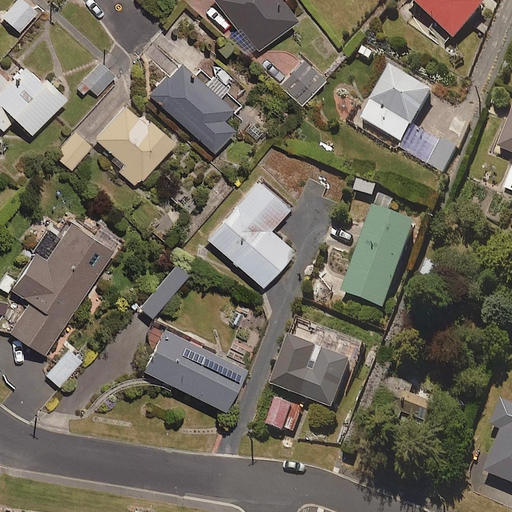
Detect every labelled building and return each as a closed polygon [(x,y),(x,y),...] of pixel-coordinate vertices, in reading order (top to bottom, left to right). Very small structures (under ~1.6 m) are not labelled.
[(21,0),(9,0),(0,11),(0,17),(14,29),(32,9),(21,0)] [(279,0),(213,0),(254,49),(293,17),(279,0)] [(478,0),(409,0),(452,38),(483,4),(478,0)] [(321,77),(299,58),(277,85),(299,103),(321,77)] [(143,92),(209,150),(230,127),(219,117),(228,106),(176,60),(164,73),(161,71),(143,92)] [(86,86),(95,94),(112,74),(96,61),(74,87),(81,92),(86,86)] [(0,83),(0,127),(10,117),(26,132),(61,95),(39,75),(35,79),(19,64),(0,83)] [(368,102),(359,118),(400,141),(410,124),(429,91),(387,67),(367,101),(368,102)] [(118,102),(89,136),(122,163),(116,170),(131,183),(137,176),(139,178),(171,139),(144,117),(141,121),(118,102)] [(511,103),(495,147),(511,153),(511,186),(511,189),(511,103)] [(438,141),(410,124),(400,141),(397,146),(442,172),(456,148),(439,139),(438,141)] [(50,154),(67,168),(88,144),(71,130),(50,154)] [(251,177),(200,236),(258,285),(290,248),(265,226),(284,204),(251,177)] [(412,225),(370,209),(338,293),(380,308),(412,225)] [(23,300),(4,330),(39,353),(108,248),(65,221),(42,257),(30,250),(5,288),(23,300)] [(425,262),(417,278),(436,287),(444,271),(425,262)] [(189,273),(177,263),(140,307),(152,318),(189,273)] [(156,324),(135,367),(218,408),(239,365),(156,324)] [(83,359),(70,348),(47,374),(59,386),(83,359)] [(293,366),(284,392),(327,408),(346,360),(319,350),(310,373),(293,366)] [(412,385),(390,377),(372,424),(391,431),(398,413),(423,422),(430,404),(408,396),(412,385)] [(272,398),(263,424),(279,430),(288,404),(272,398)] [(511,407),(498,402),(488,427),(499,431),(482,472),(511,484),(511,407)]
